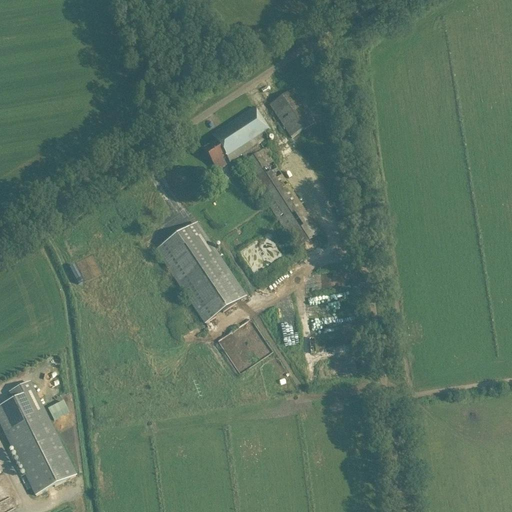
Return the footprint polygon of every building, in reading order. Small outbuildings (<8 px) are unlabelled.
[(269,105),(275,115),(291,139),(315,122),(293,89),(269,105)] [(203,149),(210,158),(217,171),(225,166),(221,159),(225,157),(229,163),(272,135),(253,107),(211,136),(215,142),(203,149)] [(264,149),(241,164),(298,250),(321,235),(268,156),(271,154),(267,147),(264,149)] [(156,250),(205,324),(245,298),(195,224),(156,250)] [(0,407),(0,424),(35,496),(75,477),(29,383),(9,393),(13,401),(0,407)] [(49,409),(55,422),(71,414),(65,402),(49,409)] [(0,511),(2,511),(15,508),(11,498),(0,502),(0,511)]
